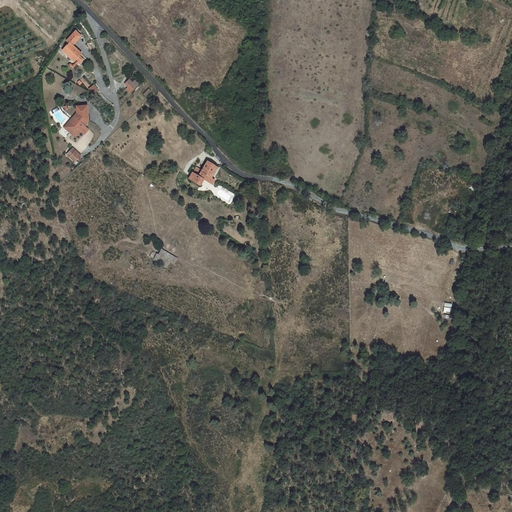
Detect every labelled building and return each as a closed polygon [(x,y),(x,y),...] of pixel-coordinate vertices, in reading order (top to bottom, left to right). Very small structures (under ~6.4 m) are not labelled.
[(65,45),(59,52),(71,63),(72,60),(75,57),(77,55),(68,47),(77,38),(71,33),(63,42),(65,45)] [(117,51),(114,53),(118,61),(122,59),(117,51)] [(79,61),(75,57),(72,60),(74,62),(69,67),(67,65),(66,66),(69,69),(75,63),(76,64),(79,61)] [(134,89),(140,82),(137,79),(135,81),(131,78),(127,83),(134,89)] [(93,94),(99,89),(94,84),(88,89),(93,94)] [(77,117),(71,123),(73,124),(69,128),(72,131),(70,135),(75,138),(80,132),(84,136),(89,131),(85,128),(88,124),(87,122),(89,121),(87,107),(77,109),(77,117)] [(64,130),(70,135),(72,131),(69,128),(73,124),(71,123),(64,130)] [(81,156),(72,148),(67,155),(76,161),(81,156)] [(193,177),(190,182),(195,185),(201,188),(207,177),(212,179),(218,168),(208,162),(199,179),(193,177)] [(174,264),(169,262),(166,268),(177,273),(182,263),(176,260),(174,264)]
